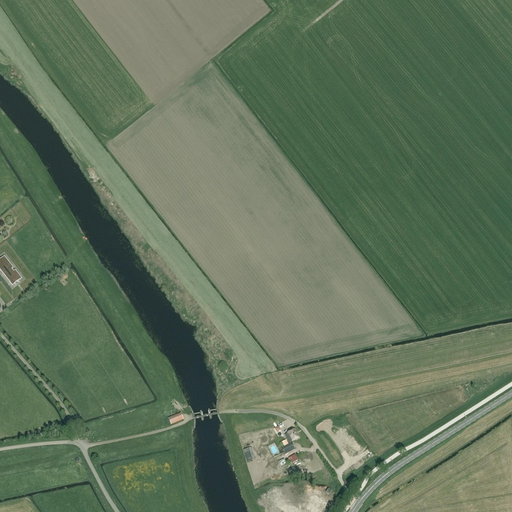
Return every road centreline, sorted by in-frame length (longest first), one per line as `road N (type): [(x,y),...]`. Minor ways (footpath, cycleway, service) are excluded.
road 1 (secondary): [(357,504),(393,468),(511,393)]
road 2 (unclassified): [(357,504),(294,421),(269,411),(219,412)]
